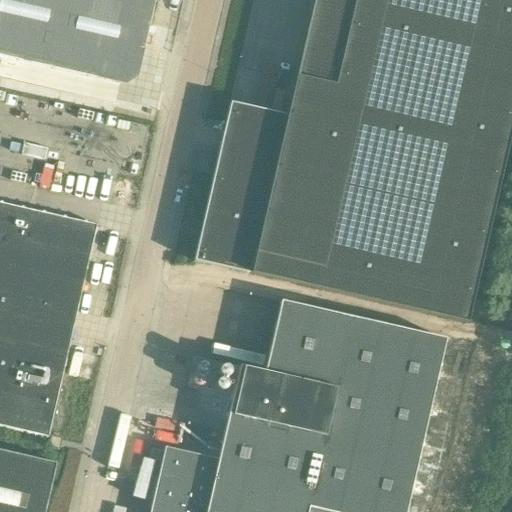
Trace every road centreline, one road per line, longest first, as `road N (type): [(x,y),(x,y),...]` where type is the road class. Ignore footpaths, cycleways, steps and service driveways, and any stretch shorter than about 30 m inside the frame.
road 1 (unclassified): [(94,511),(210,0)]
road 2 (track): [(511,335),(462,511)]
road 3 (unknown): [(158,227),(0,189)]
